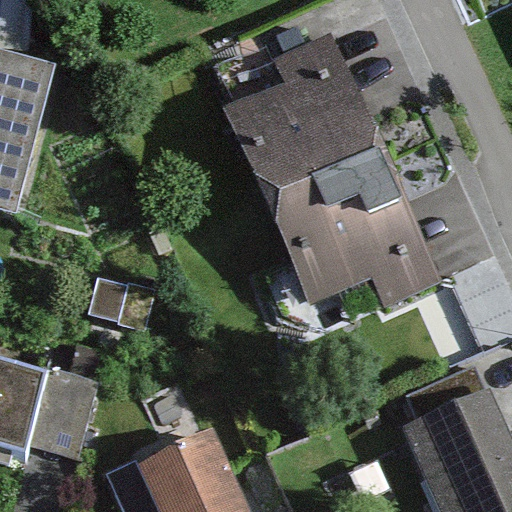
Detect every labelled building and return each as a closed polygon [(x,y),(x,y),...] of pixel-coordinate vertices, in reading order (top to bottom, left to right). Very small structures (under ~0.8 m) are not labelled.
[(58,93),(0,76),(0,227),(18,232),(58,93)] [(345,86),(233,133),(309,315),(422,268),(345,86)] [(100,402),(0,376),(0,467),(23,474),(28,456),(83,470),(100,402)] [(511,511),(511,464),(488,409),(407,444),(436,511),(511,511)] [(237,511),(216,459),(151,486),(161,511),(237,511)] [(120,479),(128,511),(155,511),(146,472),(120,479)]
